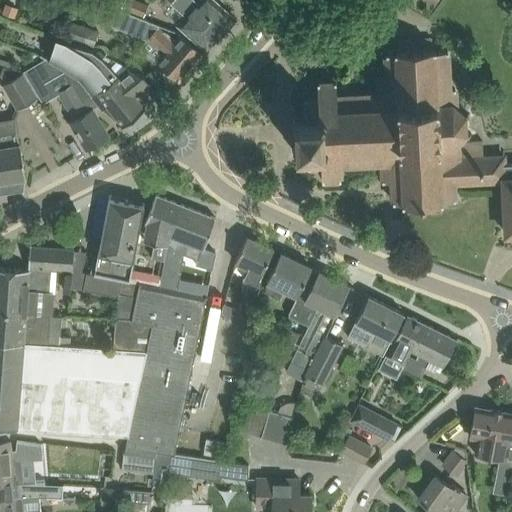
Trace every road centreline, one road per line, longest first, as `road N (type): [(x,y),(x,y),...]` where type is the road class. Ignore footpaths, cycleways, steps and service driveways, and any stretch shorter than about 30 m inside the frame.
road 1 (residential): [(148,144),(203,183),(458,303),(502,315)]
road 2 (residential): [(358,511),(390,462),(485,379),(502,315)]
road 3 (residential): [(148,144),(200,103),(288,0)]
road 4 (residential): [(148,144),(0,227)]
